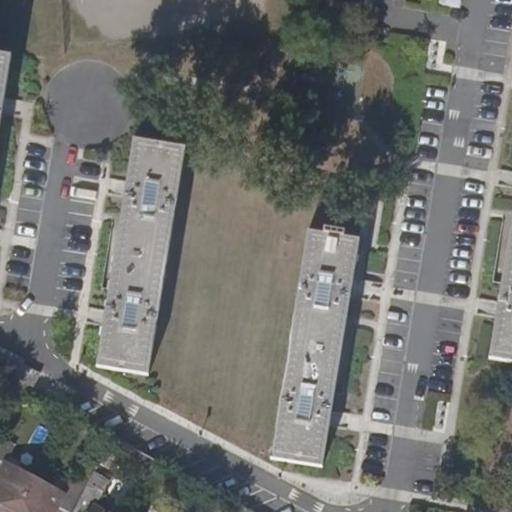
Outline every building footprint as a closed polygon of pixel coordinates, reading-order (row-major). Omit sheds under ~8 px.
[(132,141),(96,368),(147,377),(183,149),(132,141)] [(511,221),(489,361),(511,364),(511,221)] [(309,234),(273,461),(323,470),(358,243),(342,241),(343,233),(325,230),(324,237),(309,234)] [(0,380),(8,385),(19,365),(20,362),(0,351),(0,380)] [(19,365),(8,385),(6,388),(28,399),(40,375),(19,365)] [(0,472),(5,464),(15,444),(0,436),(0,437),(0,472)] [(53,511),(63,495),(5,464),(0,472),(0,501),(19,511),(53,511)] [(89,511),(93,506),(94,504),(106,480),(93,473),(85,488),(70,481),(63,495),(53,511),(89,511)]
